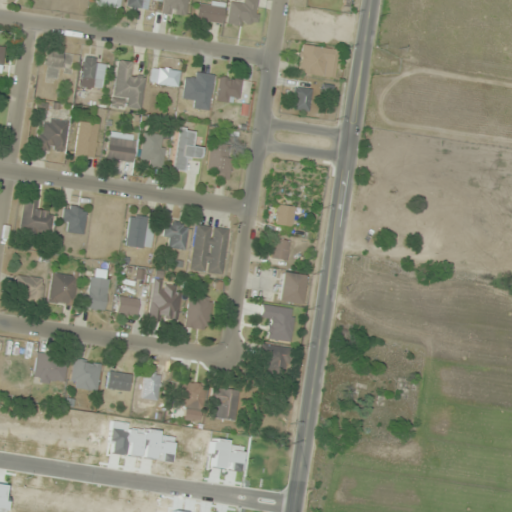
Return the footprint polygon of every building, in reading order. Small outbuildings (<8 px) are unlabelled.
[(118,9),(119,0),(95,0),(94,5),(118,9)] [(147,0),(126,0),(125,8),(147,10),(147,0)] [(162,0),(161,13),(184,16),(185,0),(162,0)] [(236,0),(225,5),(234,28),(259,18),(251,0),(236,0)] [(220,25),(223,8),(197,2),(194,20),(220,25)] [(337,48),(299,44),(296,73),(334,77),(337,48)] [(43,65),(59,67),(61,52),(45,50),(43,65)] [(96,64),(96,56),(79,56),(79,89),(102,89),(102,64),(96,64)] [(120,107),(138,109),(142,75),(132,74),(133,63),(116,60),(111,96),(122,97),(120,107)] [(177,69),(150,69),(150,85),(177,85),(177,69)] [(212,75),(193,73),(192,80),(183,79),(181,97),(190,98),(189,107),(208,109),(212,75)] [(239,102),(239,78),(215,78),(215,102),(239,102)] [(307,112),(310,88),(292,87),(290,110),(307,112)] [(36,150),(64,151),(65,120),(38,119),(36,150)] [(96,125),(76,123),(73,156),(93,158),(96,125)] [(169,169),(185,172),(187,160),(197,161),(200,146),(191,145),(193,130),(175,127),(169,169)] [(104,159),(131,162),(134,135),(107,132),(104,159)] [(160,167),(164,135),(141,132),(137,164),(160,167)] [(17,236),(35,239),(36,231),(48,232),(51,212),(35,209),(37,200),(23,198),(17,236)] [(59,222),(67,223),(65,232),(81,234),(86,208),(62,204),(59,222)] [(293,207),(276,205),(273,225),(290,227),(293,207)] [(410,211),(381,207),(379,226),(407,230),(410,211)] [(417,226),(428,226),(427,237),(445,239),(447,213),(418,210),(417,226)] [(123,245),(148,249),(153,219),(128,214),(123,245)] [(176,251),(188,232),(170,221),(158,239),(176,251)] [(194,224),(187,270),(220,275),(227,229),(194,224)] [(268,258),(285,260),(287,240),(270,239),(268,258)] [(108,271),(88,268),(83,308),(102,310),(108,271)] [(71,305),(74,276),(50,273),(47,303),(71,305)] [(301,274),(278,273),(277,302),(300,303),(301,274)] [(43,279),(15,275),(12,297),(39,301),(43,279)] [(146,318),(175,322),(179,291),(169,290),(170,281),(151,279),(146,318)] [(137,300),(117,295),(114,312),(134,316),(137,300)] [(183,326),(205,330),(210,298),(188,295),(183,326)] [(288,342),(293,309),(260,304),(258,317),(267,318),(264,338),(288,342)] [(260,376),(287,376),(287,347),(260,347),(260,376)] [(52,360),(52,354),(33,354),(33,380),(63,380),(63,360),(52,360)] [(95,391),(99,363),(72,359),(67,387),(95,391)] [(128,390),(127,371),(105,373),(106,391),(128,390)] [(145,391),(154,392),(156,373),(137,371),(132,411),(143,412),(145,391)] [(175,418),(196,422),(203,386),(183,382),(175,418)] [(238,390),(213,387),(209,418),(234,421),(238,390)]
